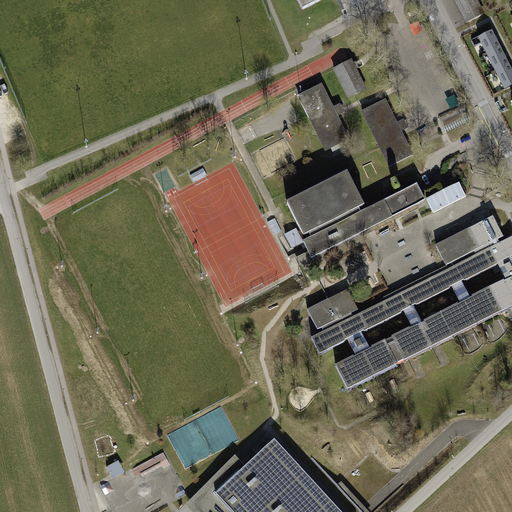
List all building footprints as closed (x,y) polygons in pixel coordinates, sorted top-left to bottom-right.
[(321,0),(297,0),(303,10),(321,0)] [(486,16),(479,0),(456,0),(467,24),(486,16)] [(511,71),(494,32),(474,41),(499,93),(511,86),(511,71)] [(367,90),(355,61),(337,68),(349,98),(367,90)] [(320,85),(298,96),(327,152),(350,140),(320,85)] [(412,149),(387,102),(363,114),(379,145),(388,161),(412,149)] [(348,173),(287,204),(303,236),(308,233),(311,238),(303,242),(312,259),(425,201),(417,184),(361,212),(359,209),(365,206),(348,173)] [(428,201),(434,215),(467,198),(461,185),(428,201)] [(511,237),(500,243),(498,240),(504,238),(493,218),(438,245),(447,265),(451,263),(454,267),(360,315),(349,292),(308,312),(318,333),(321,331),(323,335),(311,341),(319,357),(345,344),(344,343),(347,342),(355,358),(353,359),(352,358),(336,367),(347,391),(511,307),(511,237)] [(341,511),(275,439),(246,466),(243,464),(202,502),(194,509),(197,511),(341,511)] [(188,503),(194,509),(202,502),(243,464),(236,455),(188,503)] [(119,461),(107,468),(113,478),(125,472),(119,461)]
